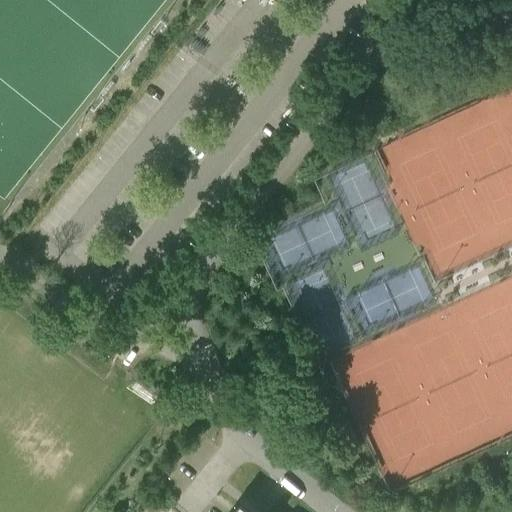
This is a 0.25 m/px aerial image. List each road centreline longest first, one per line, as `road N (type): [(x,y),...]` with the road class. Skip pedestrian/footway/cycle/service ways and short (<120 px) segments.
road 1 (residential): [(197,353),(187,314),(201,273),(418,0)]
road 2 (residential): [(336,511),(243,446),(197,353)]
